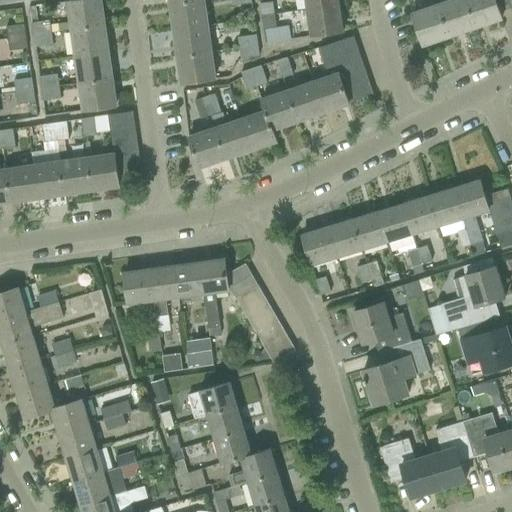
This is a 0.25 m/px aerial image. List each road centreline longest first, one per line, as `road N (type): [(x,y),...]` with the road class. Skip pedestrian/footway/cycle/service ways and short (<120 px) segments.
road 1 (residential): [(367,511),(305,313),(248,205)]
road 2 (residential): [(162,222),(130,0)]
road 3 (residential): [(248,205),(414,127)]
road 4 (residential): [(0,245),(162,222)]
road 5 (residential): [(414,127),(376,0)]
